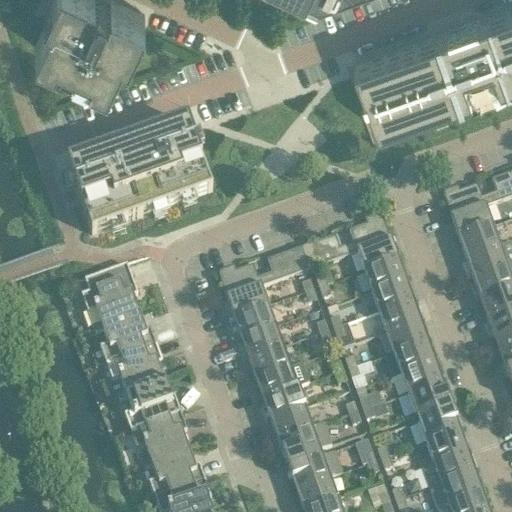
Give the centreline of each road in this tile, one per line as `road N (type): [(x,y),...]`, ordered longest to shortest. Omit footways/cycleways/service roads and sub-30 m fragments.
road 1 (residential): [(272,511),(264,480),(235,457),(173,262),(182,251),(361,186),(393,189)]
road 2 (residential): [(511,506),(482,424),(487,397),(459,374),(393,189)]
road 3 (residential): [(36,146),(262,70)]
road 4 (residential): [(262,70),(449,0)]
road 5 (residential): [(393,189),(425,157),(511,127)]
road 6 (residential): [(262,70),(248,40),(156,0)]
